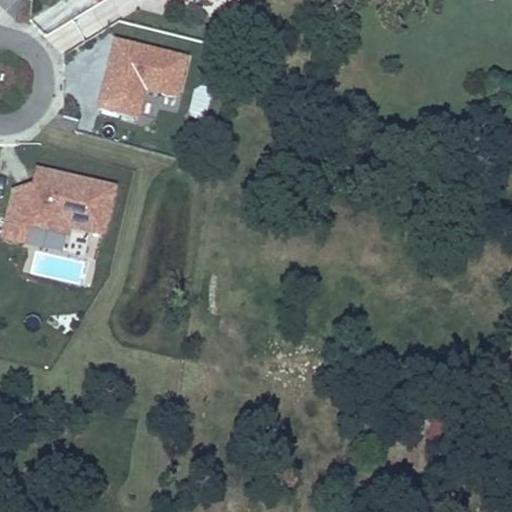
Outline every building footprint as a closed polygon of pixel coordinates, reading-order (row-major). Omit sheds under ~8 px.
[(0,0),(0,4),(17,21),(34,4),(29,0),(0,0)] [(349,10),(351,0),(332,0),(331,6),(349,10)] [(190,55),(115,37),(99,105),(141,114),(147,90),(180,98),(190,55)] [(117,183),(36,165),(32,183),(12,190),(1,239),(26,244),(30,226),(69,235),(71,228),(105,235),(117,183)] [(23,278),(90,288),(94,261),(27,251),(23,278)]
